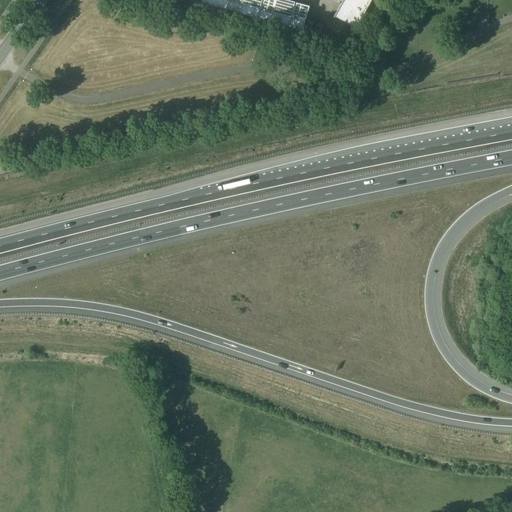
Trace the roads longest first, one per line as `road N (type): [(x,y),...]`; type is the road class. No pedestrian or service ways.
road 1 (motorway): [(0,303),(132,314),(415,407),(511,424)]
road 2 (motorway): [(0,273),(511,158)]
road 3 (motorway): [(511,133),(0,246)]
road 4 (motorway): [(511,398),(460,370),(429,308),(434,264),(454,228),(511,190)]
